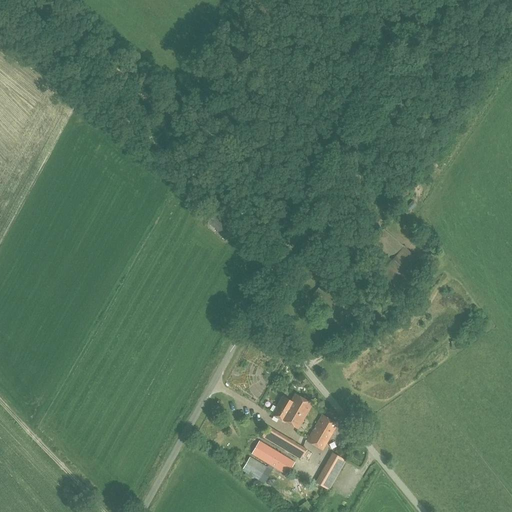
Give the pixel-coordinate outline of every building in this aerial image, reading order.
[(207,222),(227,238),(236,229),(230,224),(234,220),(222,209),(218,214),(216,212),(207,222)] [(388,288),(398,297),(406,287),(425,265),(383,229),(364,251),(385,269),(374,281),(385,291),(388,288)] [(362,274),(367,279),(377,265),(372,261),(362,274)] [(310,297),(347,325),(354,316),(328,296),(329,294),(319,286),(310,297)] [(284,421),(298,429),(312,405),(295,394),(290,401),(283,396),(271,415),(283,422),(284,421)] [(306,441),(322,451),(338,424),(322,415),(306,441)] [(261,437),(300,460),(306,449),(268,426),(261,437)] [(241,471),(264,484),(271,471),(272,471),(274,468),(286,475),(295,463),(259,441),(251,454),(267,464),(265,467),(249,457),(241,471)] [(315,482),(330,490),(347,460),(332,453),(315,482)] [(343,496),(345,491),(338,488),(335,492),(343,496)] [(298,507),(302,511),(313,511),(315,511),(308,500),(298,507)]
